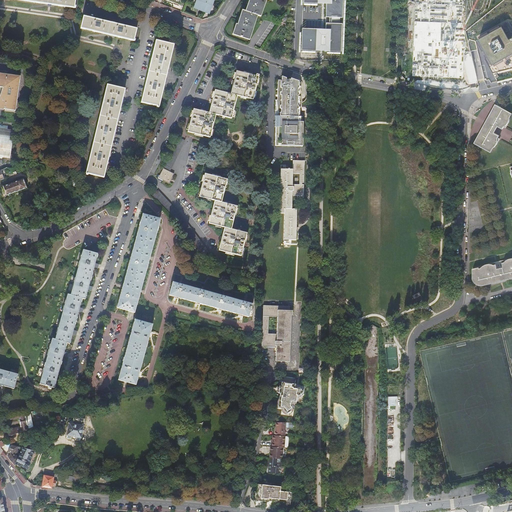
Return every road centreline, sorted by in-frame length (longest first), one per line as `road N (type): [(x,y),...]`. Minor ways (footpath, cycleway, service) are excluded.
road 1 (unclassified): [(0,246),(140,178),(211,36)]
road 2 (residential): [(211,36),(317,72),(461,100)]
road 3 (unclassified): [(458,303),(412,341),(408,507)]
road 4 (unclassified): [(461,100),(458,303)]
road 5 (unclassified): [(182,504),(25,492)]
